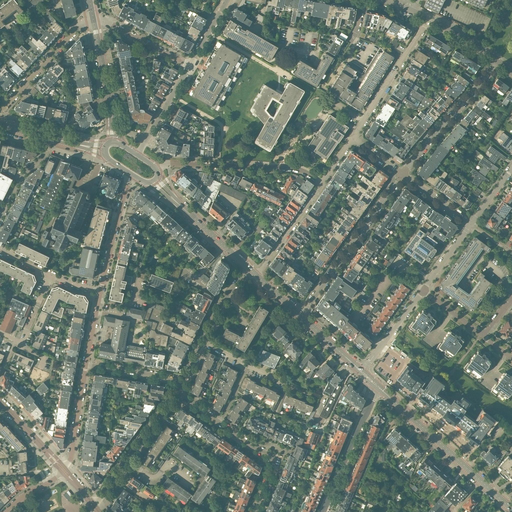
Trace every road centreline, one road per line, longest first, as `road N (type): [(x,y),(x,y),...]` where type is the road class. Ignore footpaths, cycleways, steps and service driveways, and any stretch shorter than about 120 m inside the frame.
road 1 (secondary): [(511,510),(375,385)]
road 2 (residential): [(300,315),(402,174)]
road 3 (residential): [(321,185),(287,167),(156,169)]
road 4 (residential): [(497,59),(402,174)]
road 5 (residential): [(352,137),(429,18)]
road 6 (residential): [(95,505),(178,392)]
road 7 (residential): [(323,511),(375,385)]
road 8 (residential): [(0,110),(74,30),(93,22)]
road 9 (residential): [(218,422),(272,456),(254,511)]
road 10 (residential): [(133,174),(100,291)]
